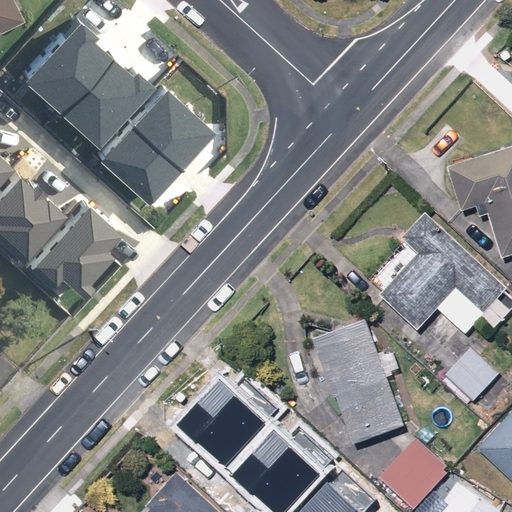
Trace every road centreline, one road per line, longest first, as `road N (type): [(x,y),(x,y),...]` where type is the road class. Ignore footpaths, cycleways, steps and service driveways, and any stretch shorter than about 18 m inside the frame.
road 1 (tertiary): [(0,493),(349,116)]
road 2 (residential): [(220,0),(349,116)]
road 3 (tertiary): [(349,116),(456,0)]
